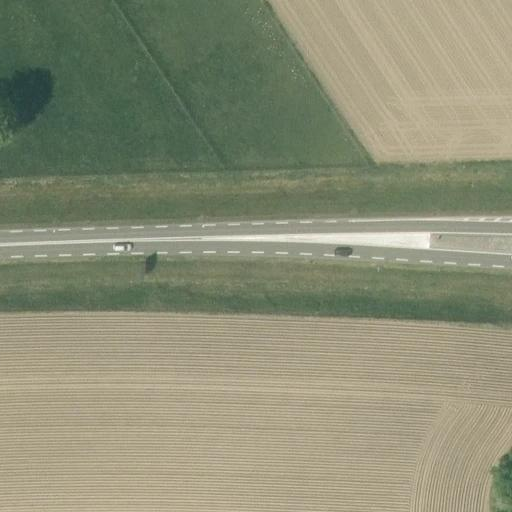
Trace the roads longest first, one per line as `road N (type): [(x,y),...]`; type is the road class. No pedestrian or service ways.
road 1 (primary): [(98,239),(511,262)]
road 2 (primary): [(511,222),(98,239)]
